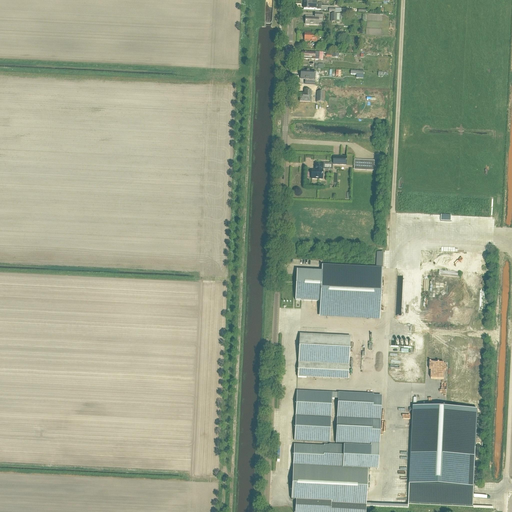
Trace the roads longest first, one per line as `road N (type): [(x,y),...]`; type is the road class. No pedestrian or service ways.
road 1 (track): [(404,0),(382,492),(477,503),(511,482)]
road 2 (tertiary): [(265,511),(288,50)]
